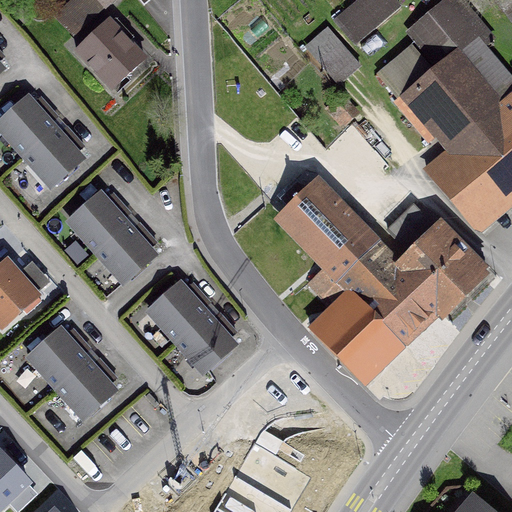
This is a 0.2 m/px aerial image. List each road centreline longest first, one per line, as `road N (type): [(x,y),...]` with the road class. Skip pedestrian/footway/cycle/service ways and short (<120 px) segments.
road 1 (residential): [(194,6),(213,230),(292,333)]
road 2 (residential): [(195,425),(0,206)]
road 3 (primary): [(406,452),(511,314)]
road 4 (residential): [(292,333),(406,452)]
road 5 (residential): [(96,511),(0,407)]
road 6 (residential): [(292,333),(195,425)]
road 7 (residential): [(195,425),(103,511)]
